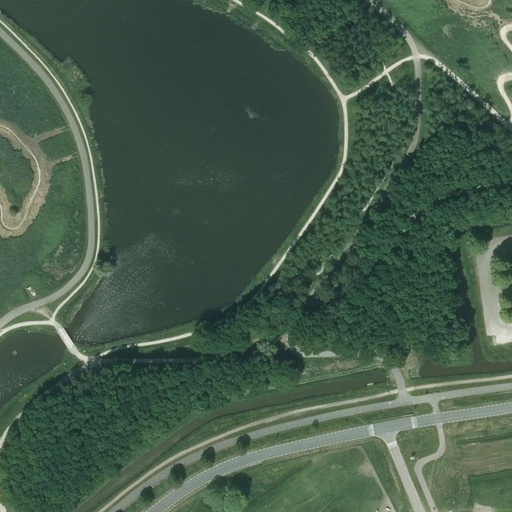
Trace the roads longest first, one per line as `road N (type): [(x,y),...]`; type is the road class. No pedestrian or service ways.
road 1 (unknown): [(101,511),(192,448),(306,405),(511,376)]
road 2 (tertiary): [(153,511),(226,468),(385,427)]
road 3 (tertiary): [(385,427),(511,406)]
